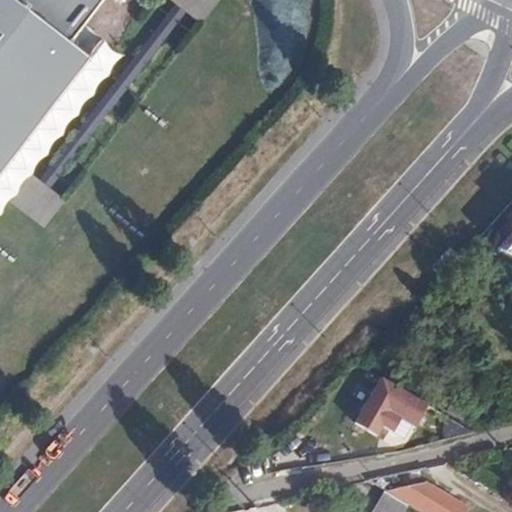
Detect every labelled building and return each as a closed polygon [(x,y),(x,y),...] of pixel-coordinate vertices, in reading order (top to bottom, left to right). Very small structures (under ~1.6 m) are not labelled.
[(0,0),(0,175),(105,42),(87,27),(108,0),(0,0)] [(173,0),(201,21),(216,0),(173,0)] [(395,418),(412,428),(426,402),(378,375),(351,423),(383,441),(395,418)] [(426,483),(389,491),(423,511),(442,511),(451,498),(426,483)] [(420,511),(387,491),(373,511),(420,511)]
